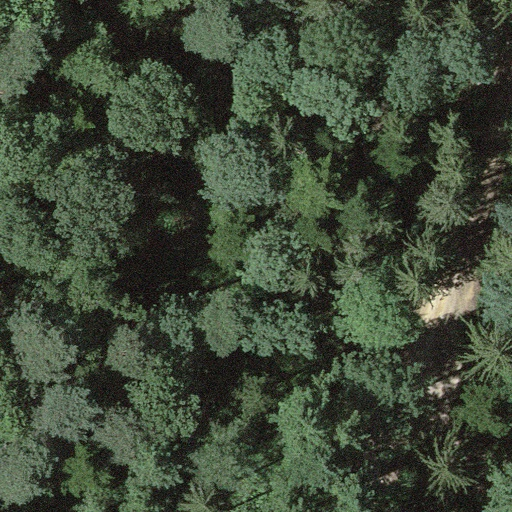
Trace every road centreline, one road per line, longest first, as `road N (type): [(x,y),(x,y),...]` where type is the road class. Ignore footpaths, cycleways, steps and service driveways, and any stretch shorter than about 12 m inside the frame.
road 1 (track): [(511,116),(438,360),(489,511)]
road 2 (track): [(390,511),(438,360)]
